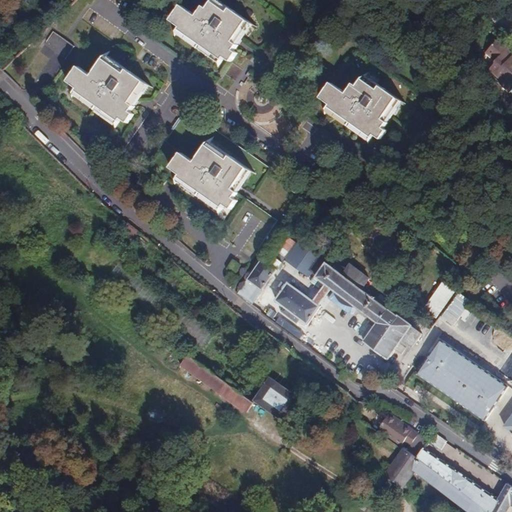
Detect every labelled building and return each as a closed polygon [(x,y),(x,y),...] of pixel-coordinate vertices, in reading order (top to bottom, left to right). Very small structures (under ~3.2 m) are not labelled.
[(230,41),(245,20),(229,8),(225,12),(208,0),(202,0),(193,14),(179,5),(168,21),(177,27),(175,29),(219,60),(220,58),(227,62),(234,53),(230,51),(235,44),(230,41)] [(208,0),(225,12),(229,8),(217,0),(208,0)] [(250,23),(245,20),(230,41),(235,44),(250,23)] [(216,64),(219,60),(175,29),(172,33),(216,64)] [(511,90),(511,52),(508,49),(511,45),(501,36),(486,53),(497,63),(492,69),(502,80),(500,82),(511,92),(511,90)] [(126,75),(128,71),(108,57),(105,61),(126,75)] [(131,104),(146,84),(128,71),(126,75),(105,61),(93,78),(80,68),(69,83),(79,90),(77,93),(121,123),(122,121),(128,125),(135,115),(131,113),(135,107),(131,104)] [(150,87),(146,84),(131,104),(135,107),(150,87)] [(366,103),(368,99),(353,89),(350,93),(366,103)] [(118,127),(121,123),(77,93),(75,97),(118,127)] [(372,135),(387,113),(368,99),(366,103),(350,93),(345,100),(343,98),(335,108),(320,97),(309,113),(319,119),(316,123),(360,152),(363,150),(369,154),(375,145),(372,143),(376,137),(372,135)] [(186,110),(141,174),(162,189),(170,178),(179,184),(171,195),(255,254),(300,189),(186,110)] [(391,116),(387,113),(372,135),(376,137),(391,116)] [(358,156),(360,152),(316,123),(314,126),(358,156)] [(125,234),(134,242),(139,236),(131,228),(125,234)] [(285,258),(297,242),(290,237),(278,253),(285,258)] [(263,258),(238,294),(252,305),(277,268),(263,258)] [(234,275),(240,266),(232,261),(227,271),(234,275)] [(318,278),(328,285),(334,290),(339,293),(359,308),(379,323),(365,342),(389,359),(397,349),(401,343),(404,345),(406,342),(414,348),(423,335),(364,290),(371,281),(352,266),(344,276),(327,264),(325,267),(321,264),(315,271),(319,275),(318,278)] [(425,306),(438,316),(457,290),(445,280),(425,306)] [(321,306),(314,302),(289,285),(277,302),(287,309),(284,313),(299,323),(301,321),(309,325),(321,307),(321,306)] [(334,290),(328,285),(314,302),(321,306),(334,290)] [(453,327),(473,301),(460,291),(441,317),(453,327)] [(359,308),(339,293),(334,299),(354,315),(359,308)] [(441,343),(439,345),(507,390),(508,389),(441,343)] [(507,390),(439,345),(418,376),(485,422),(507,390)] [(253,404),(175,348),(173,353),(183,360),(181,366),(248,412),(253,404)] [(298,399),(270,379),(255,400),(282,420),(298,399)] [(493,416),(509,423),(511,415),(511,406),(500,401),(493,416)] [(405,442),(412,447),(416,441),(419,436),(389,415),(378,432),(401,448),(405,442)] [(435,433),(428,443),(442,453),(449,443),(435,433)] [(412,447),(408,452),(417,459),(424,449),(426,447),(416,441),(412,447)] [(417,459),(408,452),(401,448),(382,473),(400,486),(412,470),(468,511),(506,511),(511,505),(511,504),(511,487),(508,485),(498,499),(489,511),(417,459)] [(417,459),(489,511),(498,499),(424,449),(417,459)]
